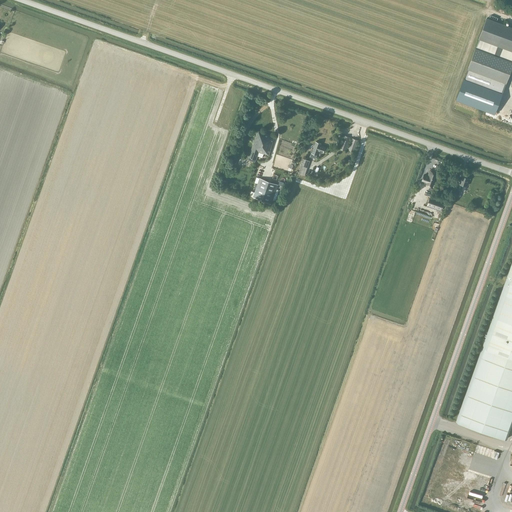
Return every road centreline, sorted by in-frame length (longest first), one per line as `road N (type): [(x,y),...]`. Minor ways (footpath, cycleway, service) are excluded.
road 1 (unclassified): [(511,173),(15,0)]
road 2 (tertiary): [(400,511),(511,195)]
